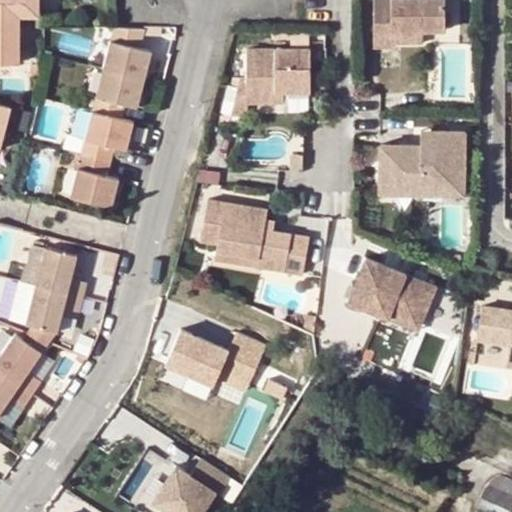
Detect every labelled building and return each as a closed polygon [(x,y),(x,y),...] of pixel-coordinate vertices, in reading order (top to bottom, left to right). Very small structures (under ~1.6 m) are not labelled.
[(38,0),(0,0),(0,17),(19,17),(38,17),(38,0)] [(373,3),(375,53),(394,52),(394,35),(445,35),(445,2),(373,3)] [(0,64),(19,64),(19,17),(0,17),(0,64)] [(104,70),(144,80),(151,52),(140,49),(146,29),(116,21),(115,28),(104,70)] [(96,45),(95,24),(52,24),(52,45),(96,45)] [(248,54),(247,82),(241,82),(231,118),(247,119),(249,105),(283,104),(284,95),(311,94),(309,54),(248,54)] [(104,70),(93,112),(123,119),(127,106),(136,108),(144,80),(104,70)] [(0,146),(11,108),(0,104),(0,146)] [(93,112),(82,155),(111,162),(115,148),(126,151),(133,123),(123,119),(93,112)] [(425,147),(382,149),(381,195),(423,194),(423,178),(466,177),(466,133),(439,132),(439,138),(425,138),(425,147)] [(106,177),(111,162),(82,155),(71,198),(112,209),(119,180),(106,177)] [(466,177),(423,178),(423,194),(466,194),(466,177)] [(268,210),(210,203),(205,245),(226,248),(226,253),(268,259),(267,271),(308,275),(312,239),(277,234),(266,233),(268,210)] [(268,210),(266,233),(277,234),(279,212),(268,210)] [(24,282),(36,285),(45,248),(34,244),(24,282)] [(70,280),(77,256),(45,248),(36,285),(83,297),(86,284),(70,280)] [(267,271),(268,259),(226,253),(225,265),(267,271)] [(436,284),(365,257),(347,301),(418,329),(436,284)] [(12,319),(27,323),(36,285),(24,282),(22,281),(12,319)] [(27,323),(26,324),(58,331),(63,309),(79,313),(83,297),(36,285),(27,323)] [(511,308),(482,304),(476,339),(509,344),(506,364),(511,365),(511,308)] [(49,343),(54,345),(58,331),(26,324),(25,332),(49,343)] [(18,329),(15,335),(41,353),(49,343),(25,332),(18,329)] [(217,370),(248,384),(266,345),(237,332),(228,351),(181,330),(166,363),(210,384),(213,378),(217,370)] [(40,383),(27,373),(41,353),(15,335),(0,356),(0,372),(32,395),(40,383)] [(244,393),(248,384),(217,370),(213,378),(244,393)] [(0,411),(10,398),(23,408),(32,395),(0,372),(0,411)] [(446,452),(351,409),(339,435),(446,485),(452,474),(439,468),(446,452)] [(199,511),(213,491),(218,494),(228,478),(199,459),(189,475),(175,466),(153,499),(172,511),(199,511)] [(511,511),(511,483),(502,480),(499,479),(496,479),(493,479),(489,481),(487,483),(485,485),(474,509),(480,511),(511,511)]
